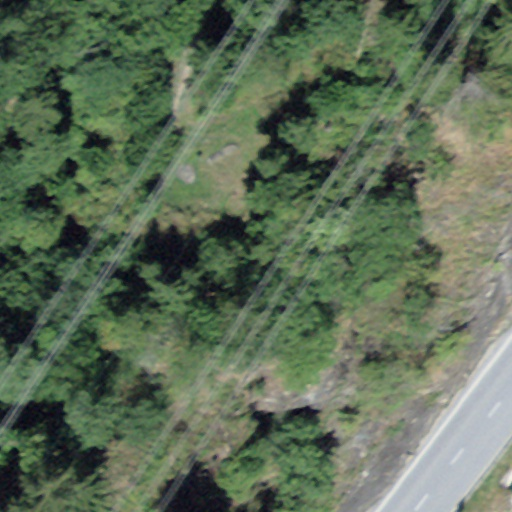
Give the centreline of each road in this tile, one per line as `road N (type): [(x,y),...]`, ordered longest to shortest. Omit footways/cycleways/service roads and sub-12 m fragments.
road 1 (secondary): [(511,390),(418,511)]
road 2 (track): [(0,117),(57,36),(66,0)]
